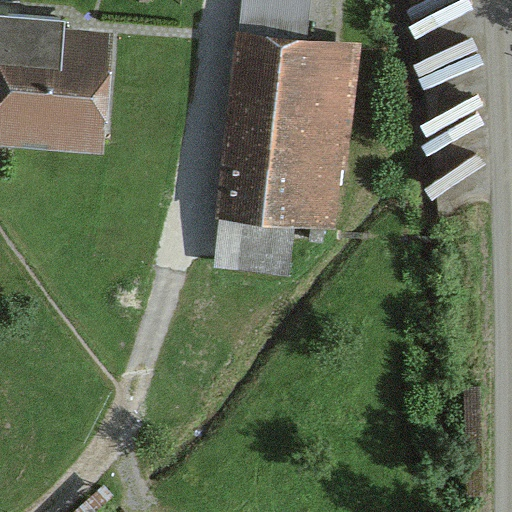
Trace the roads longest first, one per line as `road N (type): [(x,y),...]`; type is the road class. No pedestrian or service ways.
road 1 (residential): [(508,511),(498,0)]
road 2 (track): [(45,511),(94,472),(140,376),(188,224)]
